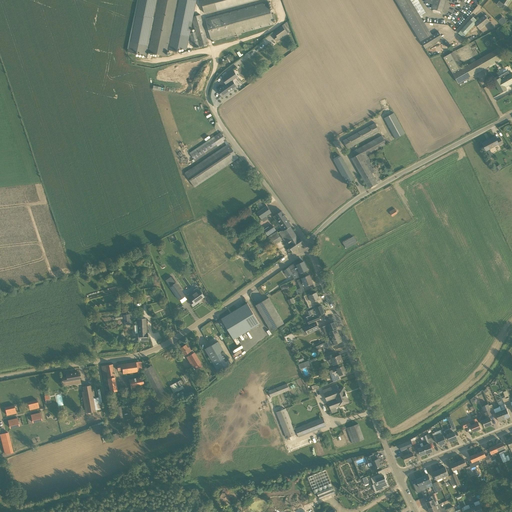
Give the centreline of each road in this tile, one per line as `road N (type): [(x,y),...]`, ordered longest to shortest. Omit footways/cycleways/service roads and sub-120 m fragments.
road 1 (unclassified): [(0,379),(156,343),(308,245)]
road 2 (unclassified): [(397,473),(308,245)]
road 3 (unclassified): [(308,245),(354,201),(511,115)]
road 4 (unclassified): [(308,245),(217,104)]
road 5 (residential): [(511,427),(397,473)]
